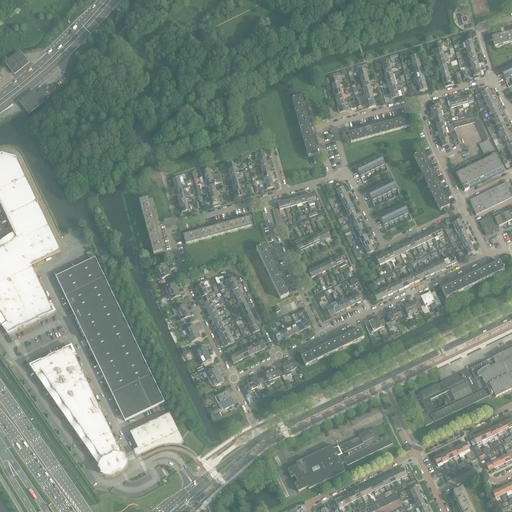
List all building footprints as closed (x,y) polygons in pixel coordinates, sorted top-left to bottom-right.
[(503,30),(501,31),(502,34),(492,37),(494,47),(511,42),(511,31),(504,34),(503,30)] [(6,65),(13,74),(15,77),(27,67),(31,65),(22,53),(17,56),(6,65)] [(443,55),(436,57),(437,62),(445,60),(447,60),(446,54),(443,55)] [(389,60),(382,62),(382,65),(384,71),(391,69),(390,63),(389,60)] [(357,67),(360,77),(367,75),(365,65),(357,67)] [(480,69),(472,71),(469,72),(470,75),(473,74),(474,77),(473,77),(474,77),(474,80),(479,79),(478,76),(481,75),(480,69)] [(506,69),(501,71),(505,81),(510,78),(506,69)] [(329,76),(332,85),(339,83),(342,82),(340,73),(329,76)] [(450,77),(442,79),(444,85),(445,88),(454,85),(453,82),(451,83),(450,77)] [(361,83),(359,84),(361,89),(363,89),(371,87),(369,81),(361,83)] [(43,90),(42,91),(47,96),(53,91),(49,85),(43,90)] [(44,92),(45,91),(43,89),(38,93),(35,90),(20,102),(30,114),(45,102),(43,100),(47,96),(44,92)] [(478,95),(481,94),(484,99),(491,96),(488,90),(485,92),(483,89),(476,91),(478,95)] [(398,92),(390,94),(392,99),(394,99),(395,102),(403,100),(400,91),(398,92)] [(491,96),(484,99),(487,104),(493,101),(491,96)] [(292,99),(296,114),(306,111),(302,97),(292,99)] [(374,98),(366,100),(363,101),(364,104),(367,103),(368,109),(376,107),(374,98)] [(460,98),(455,100),(457,108),(458,110),(463,109),(463,106),(460,98)] [(493,101),(487,104),(489,110),(496,107),(493,101)] [(496,107),(489,110),(492,115),(499,112),(496,107)] [(306,111),(296,114),(300,129),(310,126),(306,111)] [(499,112),(492,115),(494,121),(501,117),(499,112)] [(476,123),(477,125),(482,123),(479,116),(474,117),(475,123),(476,123)] [(407,117),(392,121),(395,131),(409,127),(407,117)] [(501,117),(494,121),(497,126),(504,123),(501,117)] [(392,121),(378,125),(380,135),(395,131),(392,121)] [(504,123),(497,126),(500,131),(506,128),(504,123)] [(378,125),(363,129),(366,139),(380,135),(378,125)] [(310,126),(300,129),(304,143),(314,140),(310,126)] [(506,128),(500,131),(500,132),(497,133),(500,138),(502,137),(509,134),(506,128)] [(366,139),(363,129),(348,133),(351,143),(366,139)] [(509,134),(502,137),(505,142),(511,139),(509,134)] [(314,140),(304,143),(308,158),(318,155),(314,140)] [(489,140),(479,145),(484,155),(493,150),(489,140)] [(258,156),(259,162),(266,160),(265,154),(264,154),(263,151),(257,153),(258,156)] [(414,157),(420,170),(430,166),(423,152),(414,157)] [(0,313),(7,324),(7,325),(3,328),(6,331),(9,335),(16,332),(47,317),(55,313),(53,308),(51,305),(50,305),(31,266),(60,252),(38,206),(39,206),(37,203),(17,161),(16,159),(2,155),(0,156),(0,203),(5,215),(8,220),(17,239),(16,239),(2,249),(0,250),(0,313)] [(456,174),(461,184),(463,188),(465,192),(464,192),(465,192),(469,190),(469,189),(469,190),(469,189),(504,172),(503,168),(496,155),(456,174)] [(381,156),(376,158),(380,168),(385,165),(381,156)] [(376,158),(371,160),(375,170),(380,168),(376,158)] [(371,160),(366,163),(370,172),(375,170),(371,160)] [(366,163),(361,165),(366,175),(370,172),(366,163)] [(361,165),(356,168),(360,177),(366,175),(361,165)] [(430,166),(420,170),(427,184),(436,179),(430,166)] [(203,171),(200,172),(202,177),(205,177),(212,175),(210,169),(203,171)] [(236,174),(229,176),(231,181),(238,180),(241,179),(239,173),(236,174)] [(205,177),(202,177),(204,183),(206,182),(213,180),(212,175),(205,177)] [(436,179),(427,184),(434,197),(443,193),(436,179)] [(206,182),(204,183),(205,188),(208,188),(215,186),(213,180),(206,182)] [(393,180),(387,182),(392,192),(397,189),(393,180)] [(387,182),(383,185),(387,194),(392,192),(387,182)] [(511,196),(506,183),(496,188),(504,202),(511,198),(511,196)] [(383,185),(378,187),(382,197),(387,194),(383,185)] [(338,186),(331,189),(334,195),(338,193),(339,196),(346,193),(344,187),(339,189),(338,186)] [(378,187),(373,190),(377,199),(382,197),(378,187)] [(496,188),(487,192),(495,207),(504,202),(496,188)] [(373,190),(368,192),(372,201),(377,199),(373,190)] [(209,193),(207,194),(209,200),(211,199),(218,197),(216,191),(209,193)] [(487,192),(478,196),(486,211),(495,207),(487,192)] [(346,193),(339,196),(342,201),(349,198),(346,193)] [(443,193),(434,197),(440,211),(449,207),(443,193)] [(184,194),(177,196),(179,202),(186,200),(188,199),(187,194),(184,194)] [(306,196),(308,203),(309,205),(315,204),(314,201),(312,194),(306,196)] [(486,211),(478,196),(469,201),(476,216),(486,211)] [(218,197),(211,199),(213,205),(213,208),(220,206),(219,203),(220,203),(218,197)] [(349,198),(342,201),(344,207),(351,203),(349,198)] [(139,201),(143,215),(152,212),(148,199),(139,201)] [(351,203),(344,207),(347,212),(354,209),(351,203)] [(404,204),(399,207),(404,216),(409,214),(404,204)] [(190,205),(187,206),(180,207),(182,213),(188,211),(188,212),(192,211),(190,205)] [(399,207),(394,209),(399,219),(404,216),(399,207)] [(354,209),(347,212),(349,217),(356,214),(354,209)] [(394,209),(389,212),(394,221),(399,219),(394,209)] [(152,212),(143,215),(146,228),(156,226),(152,212)] [(389,212),(385,214),(389,223),(394,221),(389,212)] [(498,213),(493,215),(500,229),(504,227),(503,225),(499,216),(498,213)] [(356,214),(349,217),(352,223),(359,219),(356,214)] [(385,214),(379,216),(384,226),(389,223),(385,214)] [(499,216),(503,225),(508,223),(504,214),(499,216)] [(493,215),(479,222),(486,235),(500,229),(493,215)] [(250,217),(237,221),(239,230),(253,226),(250,217)] [(457,217),(449,221),(451,224),(453,224),(455,229),(462,225),(460,220),(458,220),(457,217)] [(359,219),(352,223),(354,228),(361,225),(359,219)] [(237,221),(223,225),(226,234),(239,230),(237,221)] [(223,225),(210,228),(213,237),(226,234),(223,225)] [(361,225),(354,228),(357,233),(364,230),(361,225)] [(462,225),(455,229),(458,234),(465,231),(462,225)] [(156,226),(146,228),(150,241),(159,239),(156,226)] [(210,228),(197,232),(199,241),(213,237),(210,228)] [(440,228),(435,230),(438,237),(443,235),(440,228)] [(357,233),(355,235),(357,240),(359,239),(367,235),(364,230),(357,233)] [(435,230),(429,233),(433,240),(438,237),(435,230)] [(328,231),(322,233),(325,240),(331,237),(328,231)] [(465,231),(458,234),(460,239),(467,236),(465,231)] [(199,241),(197,232),(183,236),(186,245),(199,241)] [(316,233),(310,236),(312,238),(315,245),(320,242),(317,236),(316,233)] [(322,233),(317,236),(320,242),(325,240),(322,233)] [(429,233),(424,235),(427,242),(433,240),(429,233)] [(367,235),(359,239),(362,244),(369,241),(367,235)] [(424,235),(419,238),(422,245),(427,242),(424,235)] [(467,236),(460,239),(463,245),(470,241),(467,236)] [(312,238),(306,241),(310,247),(315,245),(312,238)] [(419,238),(413,240),(417,247),(422,245),(419,238)] [(159,239),(150,241),(154,255),(163,252),(159,239)] [(413,240),(408,243),(411,250),(417,247),(413,240)] [(306,241),(301,243),(304,250),(310,247),(306,241)] [(369,241),(362,244),(365,249),(372,246),(369,241)] [(470,241),(463,245),(465,250),(472,247),(470,241)] [(304,250),(301,243),(296,246),(299,252),(304,250)] [(408,243),(403,245),(406,253),(411,250),(408,243)] [(256,249),(262,262),(271,258),(265,245),(256,249)] [(403,245),(397,248),(401,255),(406,253),(403,245)] [(365,249),(362,251),(363,253),(366,252),(367,255),(374,251),(372,246),(365,249)] [(468,255),(465,257),(467,260),(474,257),(472,254),(475,252),(472,247),(465,250),(468,255)] [(397,248),(392,251),(395,258),(401,255),(397,248)] [(447,251),(445,252),(448,258),(452,265),(457,263),(454,256),(451,257),(448,250),(447,251)] [(392,251),(387,253),(390,260),(395,258),(392,251)] [(387,253),(381,256),(385,263),(390,260),(387,253)] [(340,257),(335,259),(339,268),(339,269),(339,268),(346,265),(346,264),(345,262),(347,261),(344,255),(340,257)] [(385,263),(381,256),(376,258),(379,265),(385,263)] [(137,345),(136,344),(129,329),(129,328),(121,313),(121,311),(114,296),(113,295),(104,275),(95,258),(56,277),(76,319),(77,321),(76,321),(75,322),(83,339),(85,338),(100,368),(125,421),(165,402),(162,397),(162,396),(153,378),(152,376),(145,361),(144,360),(137,345)] [(271,258),(262,262),(268,274),(277,270),(271,258)] [(448,258),(443,261),(446,268),(452,265),(448,258)] [(335,259),(329,262),(333,268),(336,267),(337,269),(339,268),(335,259)] [(443,261),(437,263),(441,271),(446,268),(443,261)] [(329,262),(324,264),(327,271),(333,268),(329,262)] [(491,266),(485,269),(490,278),(505,271),(504,269),(505,268),(504,267),(503,268),(500,262),(494,264),(494,263),(491,265),(491,266)] [(437,263),(432,266),(436,273),(441,271),(437,263)] [(156,268),(159,274),(168,269),(165,264),(156,268)] [(324,264),(319,267),(322,273),(327,271),(324,264)] [(431,264),(426,266),(427,269),(430,276),(436,273),(432,266),(431,264)] [(319,267),(314,269),(317,276),(322,273),(319,267)] [(168,269),(159,274),(161,280),(171,275),(168,269)] [(309,274),(306,276),(308,280),(317,276),(314,269),(308,272),(309,274)] [(427,269),(422,271),(425,278),(430,276),(427,269)] [(477,273),(471,276),(475,285),(490,278),(485,269),(480,271),(479,270),(476,272),(477,273)] [(277,270),(268,274),(274,287),(283,283),(277,270)] [(422,271),(416,274),(420,281),(425,278),(422,271)] [(416,274),(411,276),(414,283),(420,281),(416,274)] [(411,276),(406,279),(409,286),(414,283),(411,276)] [(462,280),(456,283),(461,292),(475,285),(471,276),(465,278),(465,277),(462,279),(462,280)] [(228,281),(231,287),(237,284),(235,278),(233,279),(228,281)] [(356,278),(350,281),(352,286),(359,283),(356,278)] [(406,279),(400,281),(404,288),(409,286),(406,279)] [(400,281),(395,284),(398,291),(404,288),(400,281)] [(283,283),(274,287),(281,299),(289,295),(283,283)] [(448,287),(442,290),(446,299),(461,292),(456,283),(451,285),(450,284),(447,286),(448,287)] [(166,289),(168,295),(178,290),(175,284),(166,289)] [(196,288),(199,294),(206,290),(204,284),(196,288)] [(237,284),(231,287),(233,292),(240,289),(237,284)] [(395,284),(390,286),(393,294),(398,291),(395,284)] [(390,286),(384,289),(388,296),(393,294),(390,286)] [(240,289),(233,292),(236,297),(242,294),(240,289)] [(384,289),(379,291),(382,299),(388,296),(384,289)] [(178,290),(168,295),(171,301),(181,296),(178,290)] [(206,290),(199,294),(201,299),(209,295),(206,290)] [(379,291),(374,294),(377,301),(382,299),(379,291)] [(325,292),(316,297),(319,303),(322,302),(320,298),(327,295),(325,292)] [(430,293),(426,296),(430,305),(435,302),(437,306),(440,305),(441,305),(435,292),(434,292),(435,293),(431,295),(431,294),(430,293)] [(242,294),(236,297),(238,302),(245,299),(242,294)] [(359,294),(354,296),(357,304),(363,301),(359,294)] [(209,295),(201,299),(204,304),(211,301),(209,295)] [(354,296),(348,299),(352,306),(357,304),(354,296)] [(421,301),(418,302),(421,308),(425,306),(425,307),(430,305),(426,296),(421,298),(423,301),(421,302),(421,301)] [(245,299),(238,302),(241,308),(247,305),(245,299)] [(348,299),(343,302),(346,309),(352,306),(348,299)] [(211,301),(204,304),(207,310),(214,306),(211,301)] [(343,302),(337,304),(341,312),(346,309),(343,302)] [(413,302),(408,304),(413,313),(417,311),(417,310),(421,308),(418,302),(415,303),(416,304),(414,305),(413,302)] [(337,304),(332,307),(336,314),(341,312),(337,304)] [(405,309),(401,311),(403,316),(408,314),(408,315),(413,313),(408,304),(404,306),(405,309)] [(176,310),(178,316),(188,311),(185,305),(176,310)] [(247,305),(241,308),(243,313),(250,310),(247,305)] [(214,306),(207,310),(209,315),(217,312),(214,306)] [(336,314),(332,307),(326,310),(330,317),(336,314)] [(250,310),(243,313),(246,318),(252,315),(250,310)] [(396,310),(391,312),(395,321),(400,319),(399,318),(403,316),(401,311),(397,313),(396,310)] [(188,311),(178,316),(181,321),(191,317),(188,311)] [(217,312),(209,315),(212,321),(219,317),(217,312)] [(388,317),(384,319),(386,324),(390,322),(391,324),(395,321),(391,312),(386,315),(388,317)] [(252,315),(246,318),(248,323),(255,320),(252,315)] [(219,317),(212,321),(214,326),(222,322),(219,317)] [(378,318),(374,321),(378,330),(387,326),(386,324),(384,319),(380,321),(378,318)] [(255,320),(248,323),(251,329),(257,325),(255,320)] [(307,320),(302,322),(305,330),(311,327),(307,320)] [(370,326),(366,328),(370,336),(373,334),(372,333),(378,330),(374,321),(369,323),(370,324),(369,324),(370,326)] [(222,322),(214,326),(217,331),(224,328),(222,322)] [(302,322),(296,325),(300,332),(305,330),(302,322)] [(257,325),(251,329),(253,334),(260,331),(257,325)] [(296,325),(291,328),(294,335),(300,332),(296,325)] [(187,334),(188,337),(198,332),(195,326),(185,330),(185,331),(183,332),(185,336),(187,334)] [(224,328),(217,331),(220,337),(227,333),(224,328)] [(291,328),(285,330),(289,338),(294,335),(291,328)] [(351,333),(345,336),(350,345),(364,338),(363,336),(364,336),(364,335),(363,335),(360,329),(354,332),(353,331),(350,332),(351,333)] [(285,330),(280,333),(284,340),(289,338),(285,330)] [(198,332),(188,337),(192,343),(201,338),(198,332)] [(227,333),(220,337),(222,342),(230,339),(227,333)] [(284,340),(280,333),(274,336),(278,343),(284,340)] [(336,340),(331,343),(335,352),(350,345),(345,336),(339,339),(339,338),(336,339),(336,340)] [(230,339),(222,342),(225,348),(232,344),(230,339)] [(263,341),(257,344),(261,351),(266,348),(263,341)] [(322,347),(316,350),(321,359),(335,352),(331,343),(325,346),(324,345),(321,346),(322,347)] [(257,344),(252,346),(255,354),(261,351),(257,344)] [(70,345),(31,364),(35,369),(38,368),(40,370),(41,372),(41,373),(42,373),(51,387),(53,390),(53,389),(63,403),(63,404),(65,406),(74,420),(76,423),(86,437),(88,439),(98,453),(97,453),(99,456),(103,461),(104,463),(103,465),(102,467),(104,472),(107,473),(109,473),(111,473),(113,475),(112,475),(113,475),(122,471),(121,471),(123,470),(124,469),(125,467),(126,465),(127,464),(127,462),(125,456),(123,455),(75,356),(76,356),(74,352),(73,352),(70,345)] [(252,346),(247,349),(250,356),(255,354),(252,346)] [(196,352),(199,358),(209,354),(205,347),(196,352)] [(418,395),(416,390),(409,393),(425,427),(432,424),(432,423),(434,422),(434,423),(489,397),(488,396),(490,395),(490,396),(494,394),(495,398),(511,389),(511,348),(492,358),(494,362),(488,365),(487,361),(470,369),(471,372),(469,373),(468,372),(464,374),(461,375),(462,377),(455,380),(455,379),(438,387),(437,385),(420,393),(420,394),(418,395)] [(247,349),(241,352),(245,359),(250,356),(247,349)] [(307,354),(301,357),(306,366),(321,359),(316,350),(310,353),(310,352),(307,353),(307,354)] [(239,362),(236,354),(235,352),(233,353),(233,356),(230,357),(234,364),(239,362)] [(241,352),(236,354),(239,362),(245,359),(241,352)] [(209,354),(199,358),(202,365),(212,360),(209,354)] [(291,361),(286,363),(291,372),(295,370),(295,368),(292,363),(291,361)] [(283,368),(279,370),(281,375),(282,377),(286,375),(287,376),(292,374),(291,372),(286,363),(282,365),(283,368)] [(207,378),(209,381),(220,376),(217,369),(207,373),(209,377),(207,378)] [(273,369),(269,371),(273,380),(278,378),(277,377),(281,375),(279,370),(275,372),(273,369)] [(266,376),(262,378),(264,383),(268,381),(270,385),(274,382),(273,380),(269,371),(264,373),(266,376)] [(220,376),(209,381),(211,385),(212,384),(214,388),(224,383),(220,376)] [(256,377),(252,379),(256,388),(260,386),(260,385),(264,383),(262,378),(257,380),(256,377)] [(248,384),(245,386),(244,386),(247,392),(251,390),(251,391),(256,388),(252,379),(247,382),(248,384)] [(228,392),(218,396),(215,398),(218,404),(231,398),(228,392)] [(231,398),(218,404),(220,408),(222,407),(224,410),(224,409),(224,410),(229,408),(230,411),(233,409),(232,407),(235,406),(231,398)] [(170,414),(131,433),(140,452),(146,449),(147,449),(147,448),(153,446),(153,445),(159,442),(159,443),(160,442),(166,439),(172,436),(173,436),(179,433),(170,414)] [(505,422),(500,424),(503,431),(504,434),(507,433),(506,430),(509,429),(505,422)] [(500,424),(494,427),(498,434),(503,431),(500,424)] [(494,427),(489,429),(492,437),(498,434),(494,427)] [(297,465),(291,468),(288,470),(292,478),(295,476),(298,482),(294,484),(298,492),(308,487),(309,490),(345,472),(342,465),(345,463),(347,466),(393,444),(389,437),(388,438),(387,436),(380,439),(374,428),(369,431),(359,436),(360,437),(334,449),(333,446),(296,463),(297,465)] [(489,429),(484,432),(487,439),(492,437),(489,429)] [(484,432),(478,435),(482,442),(487,439),(484,432)] [(478,435),(473,437),(477,446),(483,444),(482,442),(478,435)] [(466,443),(461,445),(464,452),(470,450),(466,443)] [(461,445),(455,448),(459,455),(464,452),(461,445)] [(455,448),(450,450),(454,458),(459,455),(455,448)] [(450,450),(445,453),(448,460),(454,458),(450,450)] [(445,453),(439,456),(443,463),(448,460),(445,453)] [(504,454),(502,456),(505,463),(510,461),(508,455),(505,456),(504,454)] [(443,463),(439,456),(434,458),(437,465),(443,463)] [(499,457),(499,459),(497,460),(500,466),(505,463),(502,456),(499,457)] [(493,460),(491,461),(492,462),(491,462),(494,469),(500,466),(497,460),(493,461),(493,460)] [(494,469),(491,462),(486,465),(489,471),(494,469)] [(404,469),(398,472),(402,479),(407,476),(404,469)] [(398,472),(393,474),(396,481),(402,479),(398,472)] [(393,474),(387,477),(390,484),(396,481),(393,474)] [(387,477),(381,480),(385,487),(390,484),(387,477)] [(381,480),(376,482),(379,489),(385,487),(381,480)] [(376,482),(370,485),(374,492),(375,495),(377,494),(376,491),(379,489),(376,482)] [(370,485),(365,488),(368,495),(374,492),(370,485)] [(509,485),(503,487),(506,493),(511,491),(509,485)] [(453,492),(460,506),(469,502),(462,487),(453,492)] [(503,487),(498,490),(501,496),(506,493),(503,487)] [(365,488),(359,490),(362,497),(368,495),(365,488)] [(410,491),(413,497),(420,494),(417,488),(410,491)] [(359,490),(353,493),(357,500),(362,497),(359,490)] [(501,496),(498,490),(492,493),(495,499),(501,496)] [(353,493),(348,496),(351,503),(357,500),(353,493)] [(420,494),(413,497),(415,502),(422,499),(420,494)] [(348,496),(342,498),(346,505),(351,503),(348,496)] [(342,498),(337,501),(340,508),(346,505),(342,498)] [(422,499),(415,502),(418,508),(425,505),(422,499)] [(474,511),(469,502),(460,506),(462,511),(474,511)]
